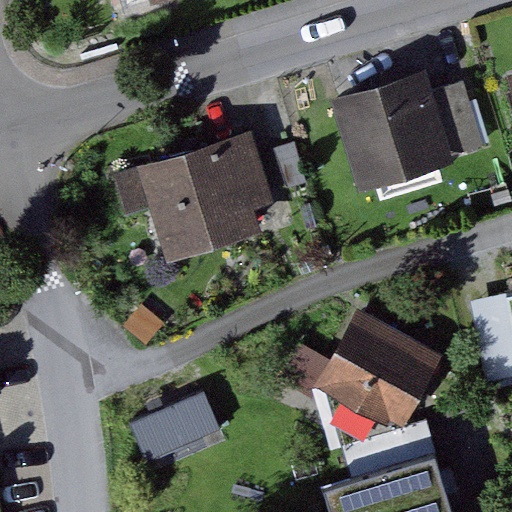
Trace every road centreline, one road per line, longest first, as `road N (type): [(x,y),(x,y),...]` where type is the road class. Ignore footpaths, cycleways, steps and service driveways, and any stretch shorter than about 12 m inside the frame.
road 1 (residential): [(454,0),(15,130)]
road 2 (residential): [(15,130),(75,396),(90,511)]
